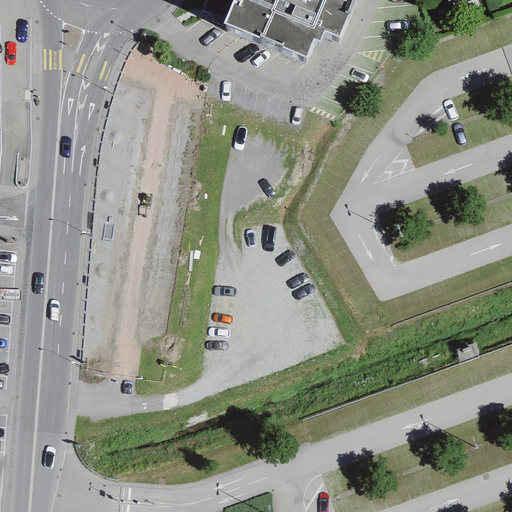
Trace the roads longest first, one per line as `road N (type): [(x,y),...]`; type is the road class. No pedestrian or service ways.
road 1 (secondary): [(27,511),(57,244)]
road 2 (secondary): [(57,244),(82,90),(123,8)]
road 3 (secondary): [(48,0),(57,244)]
